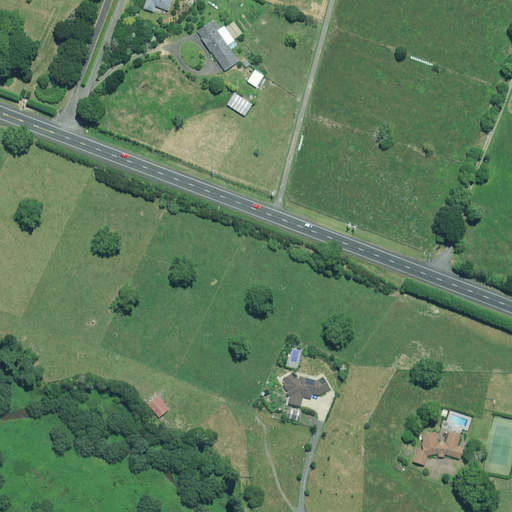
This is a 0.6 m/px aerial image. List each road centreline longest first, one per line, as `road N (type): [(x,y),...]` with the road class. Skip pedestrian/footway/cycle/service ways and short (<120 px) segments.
road 1 (primary): [(55,133),(511,308)]
road 2 (unclassified): [(55,133),(107,0)]
